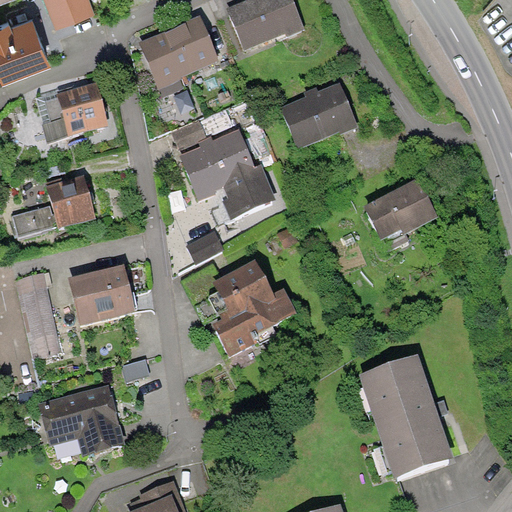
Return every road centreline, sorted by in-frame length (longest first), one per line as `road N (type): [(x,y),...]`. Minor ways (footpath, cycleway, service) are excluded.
road 1 (residential): [(113,34),(159,242),(187,452)]
road 2 (secondary): [(435,0),(511,155)]
road 3 (residential): [(0,97),(84,59),(113,34)]
